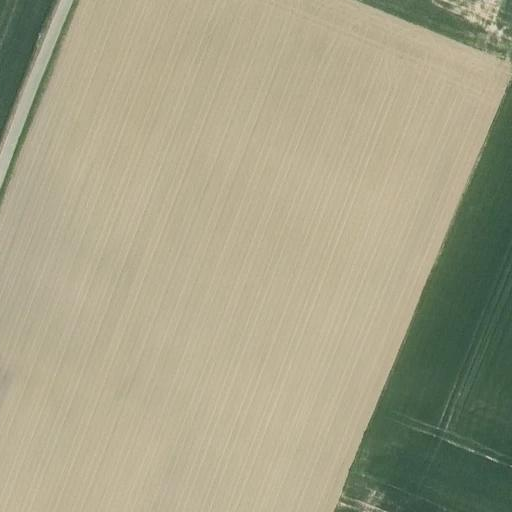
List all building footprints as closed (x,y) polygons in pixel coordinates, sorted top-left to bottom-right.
[(0,371),(0,423),(18,379),(0,371)] [(21,381),(0,434),(0,511),(6,511),(54,393),(21,381)] [(57,394),(10,511),(47,511),(89,407),(57,394)] [(102,412),(62,511),(99,511),(134,425),(102,412)] [(138,426),(104,511),(141,511),(170,439),(138,426)]
